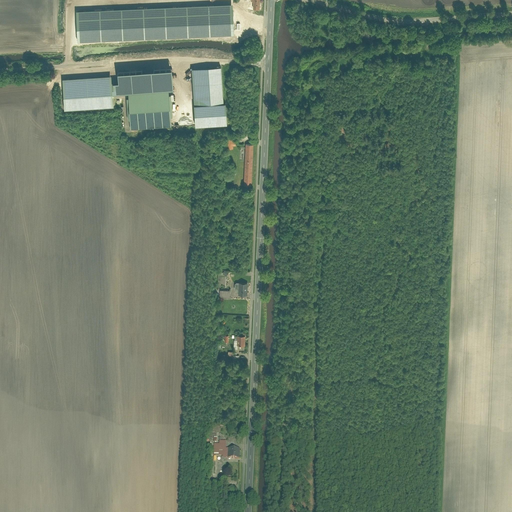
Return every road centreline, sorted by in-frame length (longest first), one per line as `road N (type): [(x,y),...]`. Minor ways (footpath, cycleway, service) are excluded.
road 1 (tertiary): [(247,511),(269,0)]
road 2 (track): [(262,62),(169,57),(0,70)]
road 3 (unclassified): [(315,0),(403,20),(511,13)]
